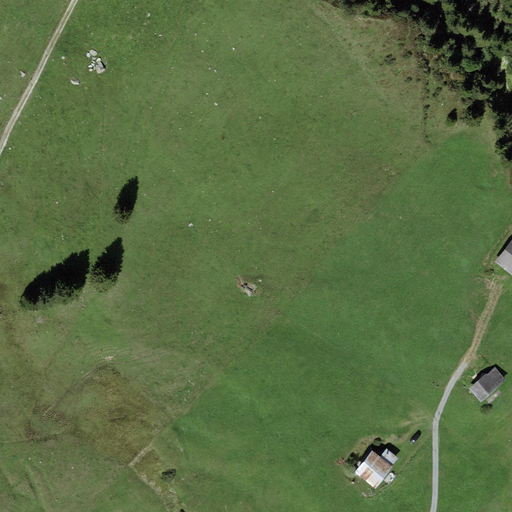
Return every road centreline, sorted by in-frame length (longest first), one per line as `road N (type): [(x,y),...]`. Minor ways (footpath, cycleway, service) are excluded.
road 1 (track): [(435,511),(440,413),(482,324)]
road 2 (track): [(0,159),(76,0)]
